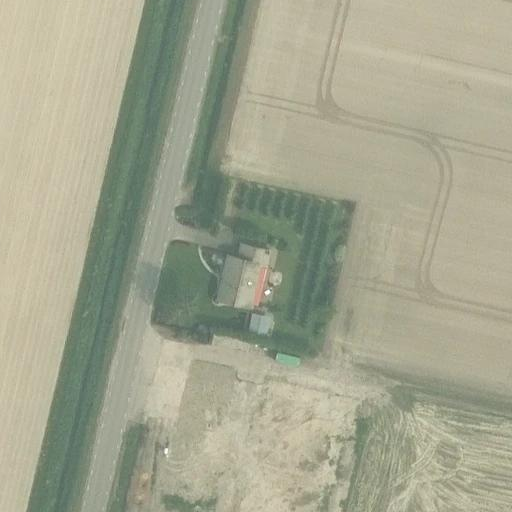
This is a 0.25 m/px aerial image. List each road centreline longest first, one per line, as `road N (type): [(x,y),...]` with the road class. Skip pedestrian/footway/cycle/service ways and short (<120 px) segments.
road 1 (unclassified): [(92,511),(212,0)]
road 2 (track): [(152,0),(33,511)]
